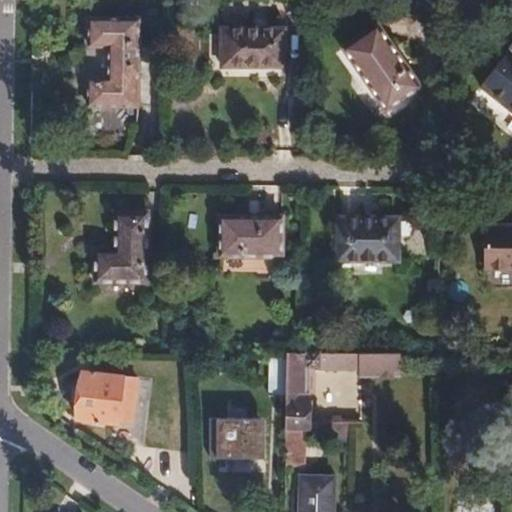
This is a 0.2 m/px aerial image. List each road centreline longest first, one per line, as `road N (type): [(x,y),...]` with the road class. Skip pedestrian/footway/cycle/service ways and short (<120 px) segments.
road 1 (residential): [(0,165),(415,173)]
road 2 (residential): [(140,511),(0,415)]
road 3 (residential): [(3,0),(0,165)]
